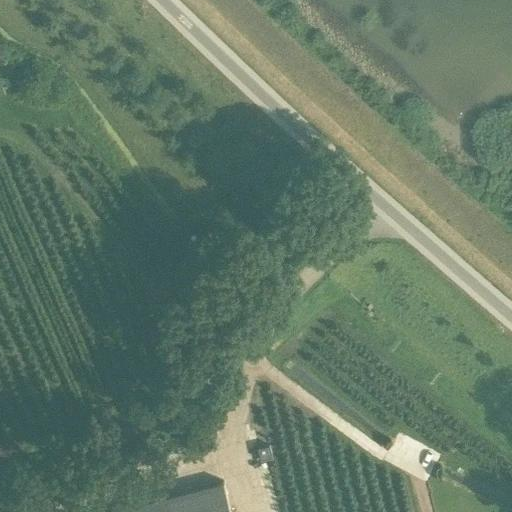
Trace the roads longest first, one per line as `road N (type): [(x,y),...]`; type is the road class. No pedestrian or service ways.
road 1 (tertiary): [(511,317),(164,0)]
road 2 (track): [(51,511),(219,451)]
